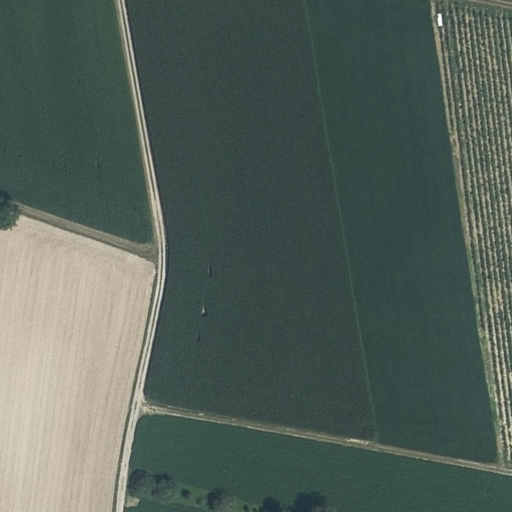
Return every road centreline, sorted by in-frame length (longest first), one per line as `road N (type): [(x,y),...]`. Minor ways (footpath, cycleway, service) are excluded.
road 1 (track): [(118,511),(162,256),(119,0)]
road 2 (track): [(511,474),(135,408)]
road 3 (track): [(162,256),(0,205)]
